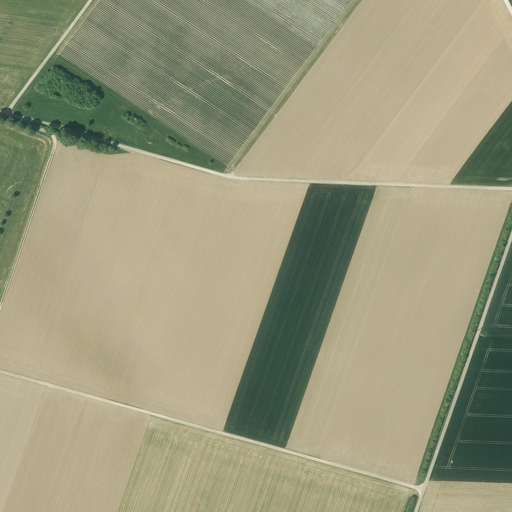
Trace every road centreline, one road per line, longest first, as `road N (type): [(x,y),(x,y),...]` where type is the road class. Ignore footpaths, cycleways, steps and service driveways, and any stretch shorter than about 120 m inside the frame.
road 1 (unclassified): [(0,113),(228,177),(511,189)]
road 2 (track): [(0,371),(423,489)]
road 3 (unclassified): [(511,235),(415,511)]
road 4 (track): [(360,0),(228,177)]
road 5 (track): [(0,304),(54,145),(49,133),(20,118)]
road 6 (track): [(90,0),(5,114)]
